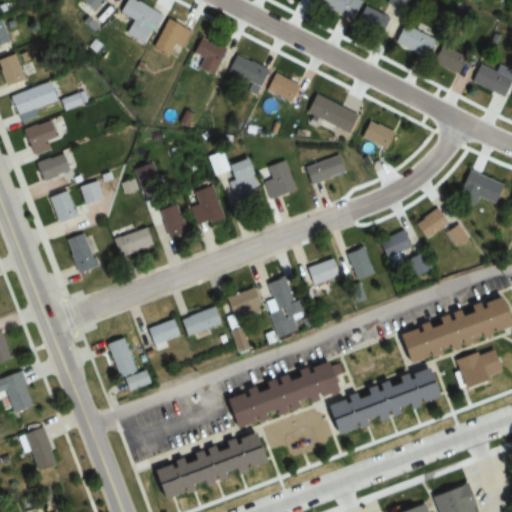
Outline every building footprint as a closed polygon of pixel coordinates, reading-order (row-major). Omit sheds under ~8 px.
[(78,0),(73,5),(85,18),(102,0),(78,0)] [(158,17),(129,0),(123,0),(116,13),(128,21),(121,34),(141,45),(158,17)] [(314,0),(313,4),(346,22),(357,3),(350,0),(314,0)] [(401,13),(402,0),(385,0),(384,9),(401,13)] [(390,23),(361,7),(351,27),(379,42),(390,23)] [(0,18),(0,46),(15,43),(8,16),(0,18)] [(149,49),(165,56),(171,45),(179,49),(187,33),(163,21),(149,49)] [(390,46),(422,60),(431,41),(398,26),(390,46)] [(223,51),(197,38),(188,55),(199,60),(195,69),(210,77),(223,51)] [(453,76),(462,60),(437,46),(428,63),(453,76)] [(28,80),(19,54),(0,59),(8,86),(28,80)] [(265,72),(232,55),(223,72),(257,89),(265,72)] [(508,82),(477,65),(468,82),(498,99),(508,82)] [(261,91),(287,104),(296,88),(270,74),(261,91)] [(41,117),(38,106),(60,100),(55,83),(15,94),(23,122),(41,117)] [(346,135),(355,117),(312,95),(303,112),(346,135)] [(25,131),(37,156),(52,148),(50,142),(61,137),(53,118),(25,131)] [(392,133),(366,121),(358,138),(384,150),(392,133)] [(223,164),(220,152),(205,156),(210,177),(222,173),(231,208),(254,202),(243,159),(223,164)] [(300,167),(305,185),(342,174),(337,156),(300,167)] [(38,159),(39,175),(65,173),(63,158),(38,159)] [(267,179),(260,182),(266,199),(291,190),(280,160),(262,166),(267,179)] [(137,176),(148,174),(146,167),(135,169),(137,176)] [(500,185),(464,170),(452,198),(472,206),(475,197),(492,204),(500,185)] [(74,187),(80,205),(99,198),(93,180),(74,187)] [(219,218),(206,186),(181,195),(195,228),(219,218)] [(52,223),(73,219),(67,191),(46,195),(52,223)] [(181,232),(173,203),(155,208),(163,237),(181,232)] [(411,224),(422,240),(446,223),(435,207),(411,224)] [(440,233),(454,247),(465,236),(452,222),(440,233)] [(107,242),(115,258),(149,243),(142,226),(107,242)] [(381,259),(406,248),(399,230),(373,241),(381,259)] [(61,239),(72,273),(92,267),(80,232),(61,239)] [(339,254),(351,281),(370,272),(358,245),(339,254)] [(299,267),(304,285),(332,277),(327,260),(299,267)] [(288,299),(281,277),(258,284),(274,337),(291,332),(285,314),(299,310),(295,297),(288,299)] [(255,309),(248,288),(220,298),(226,318),(255,309)] [(495,296),(505,322),(402,364),(391,339),(495,296)] [(216,324),(209,305),(175,319),(182,337),(216,324)] [(176,336),(170,318),(141,327),(147,345),(176,336)] [(244,349),(238,327),(226,331),(232,352),(244,349)] [(100,343),(112,376),(131,370),(119,336),(100,343)] [(490,348),(498,369),(457,385),(449,364),(490,348)] [(317,360),(328,388),(228,427),(218,399),(317,360)] [(421,367),(431,395),(330,434),(320,406),(421,367)] [(27,406),(13,371),(0,376),(0,399),(6,415),(27,406)] [(27,471),(49,465),(39,427),(17,433),(27,471)] [(246,432),(257,462),(158,498),(147,469),(246,432)] [(459,485),(469,511),(431,511),(426,498),(459,485)] [(383,511),(419,499),(423,511),(383,511)]
